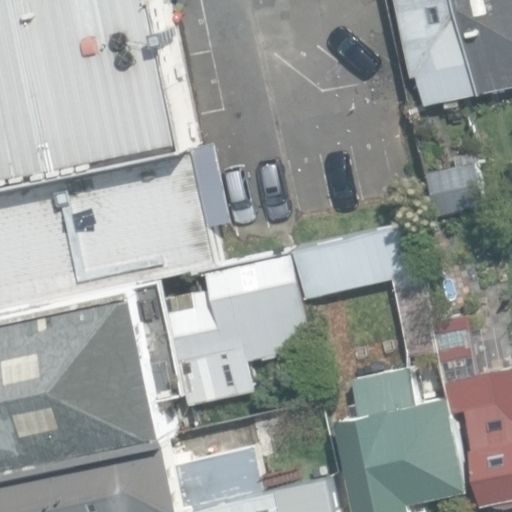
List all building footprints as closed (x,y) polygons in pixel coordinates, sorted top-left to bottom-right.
[(0,0),(0,175),(199,134),(170,0),(0,0)] [(433,99),(486,88),(467,0),(407,0),(422,70),(427,69),(433,99)] [(511,0),(467,0),(486,88),(511,83),(511,0)] [(0,184),(0,299),(224,252),(200,142),(0,184)] [(435,178),(441,211),(491,201),(485,168),(435,178)] [(399,276),(415,352),(445,346),(429,269),(419,218),(322,242),(302,247),(311,293),(399,276)] [(0,306),(0,469),(181,433),(173,391),(246,376),(245,370),(281,363),(279,351),(316,344),(296,247),(212,264),(216,286),(182,293),(177,270),(0,306)] [(463,379),(485,506),(511,501),(511,366),(472,373),(469,351),(444,356),(448,381),(463,379)] [(356,473),(363,511),(419,511),(416,498),(475,487),(456,392),(424,399),(417,364),(360,375),(368,412),(345,417),(356,473)] [(0,475),(0,511),(160,511),(270,489),(260,443),(188,458),(183,438),(0,475)] [(287,487),(291,511),(340,511),(334,477),(322,480),(287,487)]
